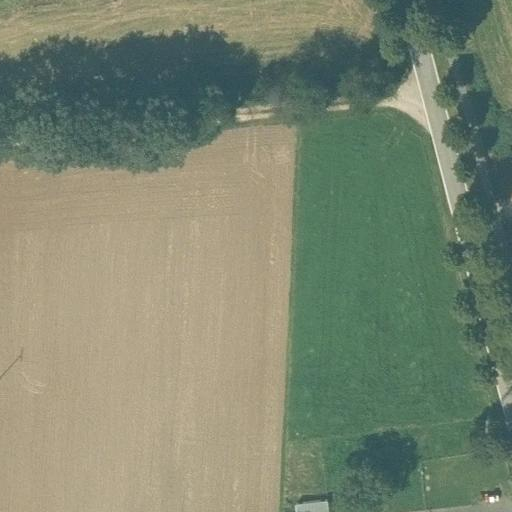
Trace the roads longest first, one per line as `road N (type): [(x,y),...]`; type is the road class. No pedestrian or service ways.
road 1 (track): [(426,102),(404,97),(0,149)]
road 2 (tertiary): [(399,0),(511,415)]
